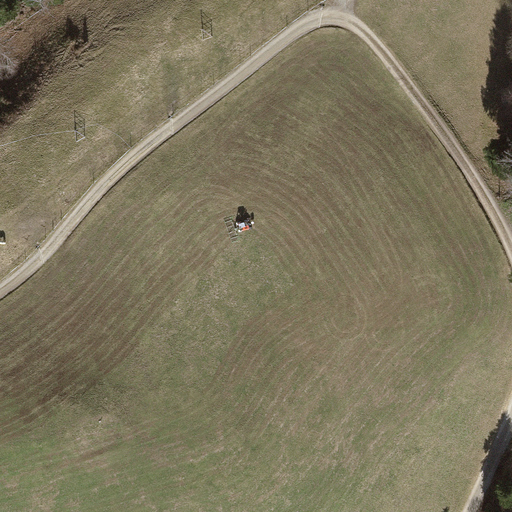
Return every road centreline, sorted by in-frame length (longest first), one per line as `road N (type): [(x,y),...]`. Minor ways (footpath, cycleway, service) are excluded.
road 1 (track): [(337,18),(306,30),(134,166),(0,298)]
road 2 (track): [(511,262),(456,155),(374,43),(337,18)]
